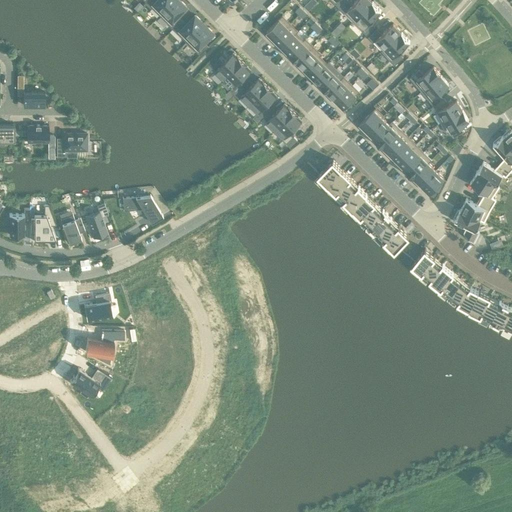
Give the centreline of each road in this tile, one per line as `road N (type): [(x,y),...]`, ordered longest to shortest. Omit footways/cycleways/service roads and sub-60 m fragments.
road 1 (residential): [(54,502),(125,479),(158,457),(184,431),(201,392),(205,328),(160,243)]
road 2 (residential): [(160,243),(282,171),(336,128)]
road 3 (residential): [(389,0),(475,92),(488,130)]
road 4 (residential): [(0,384),(38,386),(64,367),(73,321),(68,276)]
road 5 (residential): [(336,128),(233,29)]
road 6 (residential): [(124,262),(114,241),(53,254),(0,240)]
road 7 (residential): [(431,228),(336,128)]
